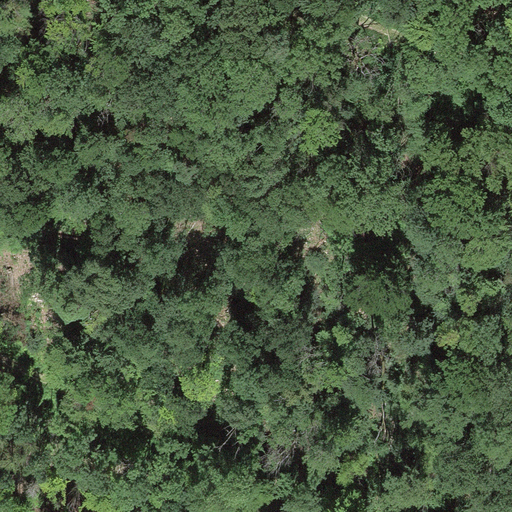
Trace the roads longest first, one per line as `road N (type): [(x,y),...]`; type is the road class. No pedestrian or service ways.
road 1 (track): [(332,511),(60,395),(0,361)]
road 2 (track): [(347,0),(393,32),(511,78)]
